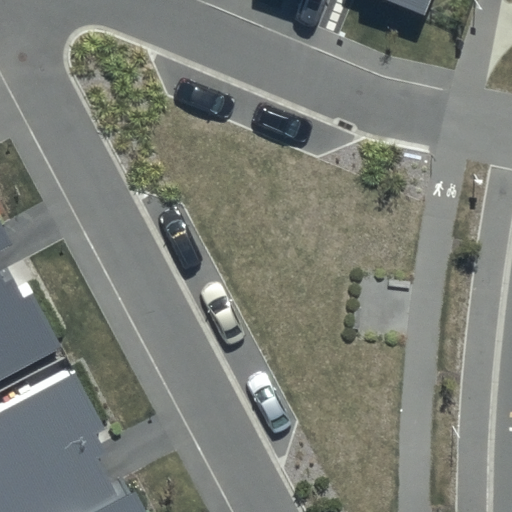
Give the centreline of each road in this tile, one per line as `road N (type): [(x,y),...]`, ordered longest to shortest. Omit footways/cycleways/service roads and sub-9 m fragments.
road 1 (residential): [(261,511),(0,12)]
road 2 (residential): [(511,135),(366,104),(115,0)]
